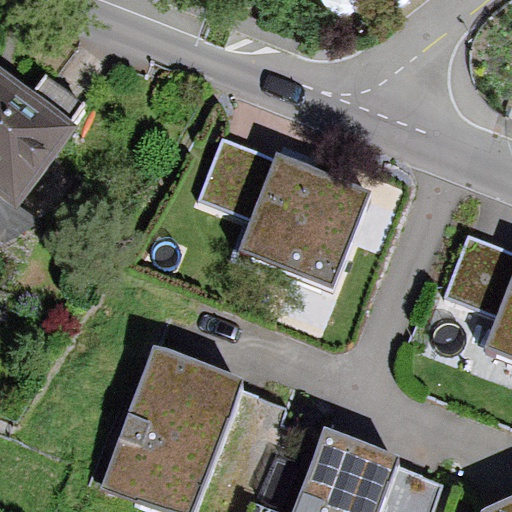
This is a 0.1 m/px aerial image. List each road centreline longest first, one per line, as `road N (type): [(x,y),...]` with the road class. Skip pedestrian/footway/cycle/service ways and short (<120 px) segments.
road 1 (residential): [(81,0),(355,102)]
road 2 (residential): [(355,102),(511,164)]
road 3 (residential): [(484,0),(355,102)]
